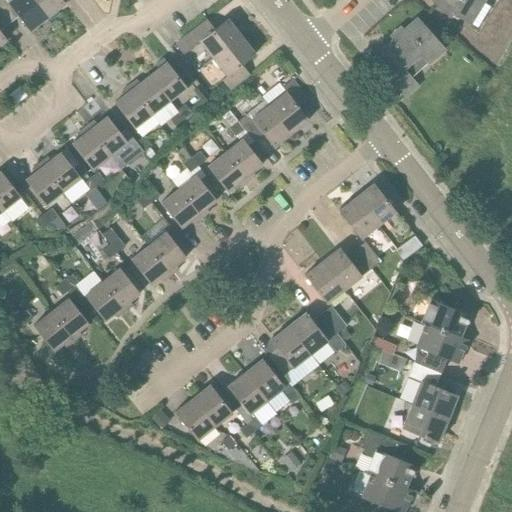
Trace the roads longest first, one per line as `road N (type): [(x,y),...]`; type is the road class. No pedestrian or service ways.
road 1 (residential): [(138,402),(240,329),(257,303),(276,232),(381,138)]
road 2 (unclassified): [(283,511),(60,409),(28,385)]
road 3 (residential): [(511,306),(381,138)]
road 4 (residential): [(456,511),(511,374)]
road 5 (residential): [(52,76),(117,26),(140,24),(173,0)]
road 6 (residential): [(381,138),(307,43)]
